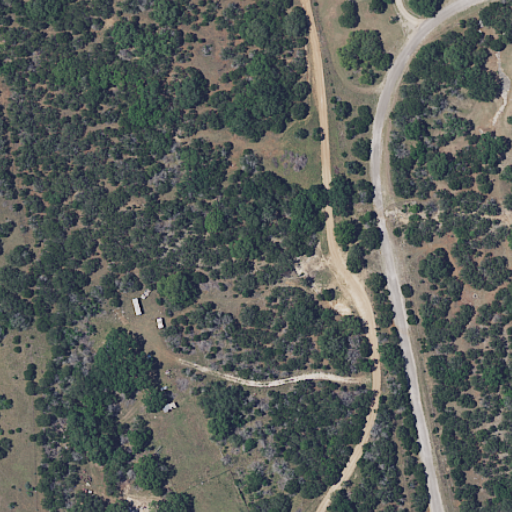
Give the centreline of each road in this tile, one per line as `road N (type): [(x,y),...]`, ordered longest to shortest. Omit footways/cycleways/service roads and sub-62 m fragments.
road 1 (residential): [(303,511),(358,458),(378,391),(371,336),(330,226),(324,83),(314,17),(303,0)]
road 2 (residential): [(444,511),(380,146),(403,61),(437,18),(466,0)]
